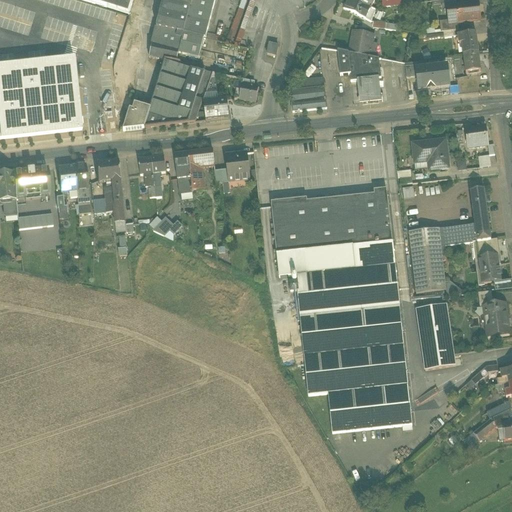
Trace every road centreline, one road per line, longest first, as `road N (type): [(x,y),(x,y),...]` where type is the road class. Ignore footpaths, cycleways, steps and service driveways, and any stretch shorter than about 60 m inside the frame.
road 1 (tertiary): [(270,129),(0,159)]
road 2 (tertiary): [(499,105),(270,129)]
road 3 (unclassified): [(270,129),(271,99),(296,21),(331,0)]
